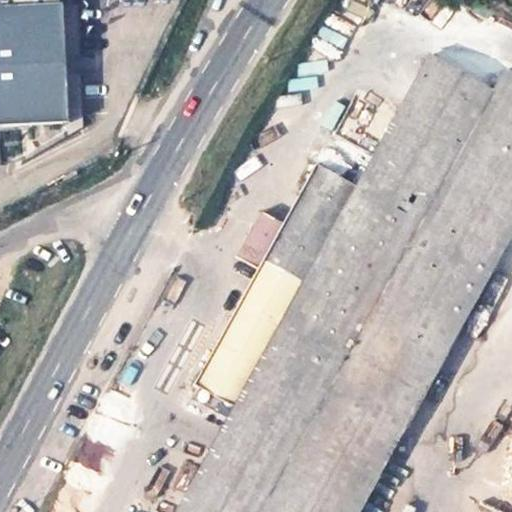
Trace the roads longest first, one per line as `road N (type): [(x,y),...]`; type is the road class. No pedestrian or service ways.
road 1 (primary): [(0,485),(149,204)]
road 2 (unknown): [(214,312),(367,86)]
road 3 (primary): [(149,204),(274,0)]
road 4 (unclassified): [(149,204),(72,217),(0,249)]
